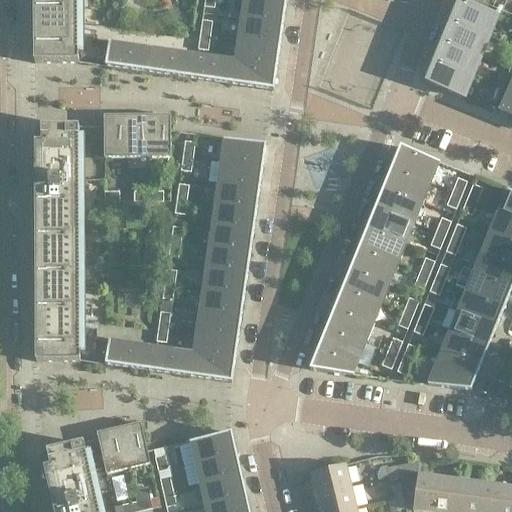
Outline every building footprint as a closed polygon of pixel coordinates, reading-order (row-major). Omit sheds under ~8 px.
[(33,0),(34,4),(35,4),(35,8),(34,8),(34,40),(36,40),(36,44),(34,44),(34,64),(78,64),(78,57),(83,57),(83,0),(33,0)] [(215,0),(205,0),(204,8),(214,9),(215,0)] [(251,0),(243,0),(241,20),(283,26),(283,25),(286,5),(251,0)] [(497,17),(461,2),(453,23),(489,37),(497,17)] [(241,20),(238,42),(279,48),(283,26),(241,20)] [(202,22),(200,36),(210,38),(212,23),(202,22)] [(489,37),(453,23),(444,43),(480,58),(489,37)] [(210,38),(200,36),(198,51),(208,52),(210,38)] [(238,42),(235,62),(276,68),(279,49),(279,48),(238,42)] [(472,78),(480,58),(444,43),(436,64),(472,78)] [(108,44),(105,68),(149,74),(152,50),(108,44)] [(152,50),(149,74),(190,80),(194,56),(152,50)] [(194,56),(190,80),(232,86),(235,62),(194,56)] [(235,62),(232,86),(273,92),(276,68),(235,62)] [(464,99),(472,78),(436,64),(428,84),(464,99)] [(507,78),(500,75),(495,87),(502,90),(507,78)] [(511,82),(500,111),(511,116),(511,82)] [(497,103),(502,90),(495,87),(489,100),(497,103)] [(126,117),(104,117),(104,159),(126,159),(126,117)] [(148,117),(126,117),(126,159),(148,159),(148,117)] [(170,117),(148,117),(148,159),(170,159),(170,117)] [(79,128),(34,128),(34,158),(36,158),(36,162),(35,163),(35,194),(36,194),(36,199),(35,199),(35,230),(36,230),(36,235),(35,234),(35,266),(37,266),(37,271),(35,271),(35,302),(37,302),(37,306),(35,307),(35,338),(37,338),(37,342),(35,343),(35,362),(80,362),(80,355),(85,355),(84,136),(79,136),(79,128)] [(224,140),(221,163),(262,169),(265,146),(224,140)] [(185,143),(183,158),(193,159),(195,144),(185,143)] [(400,147),(392,168),(431,184),(439,163),(400,147)] [(183,158),(180,172),(191,174),(193,159),(183,158)] [(221,163),(218,184),(259,190),(262,169),(221,163)] [(392,168),(384,188),(423,204),(431,184),(392,168)] [(458,179),(452,193),(462,197),(468,183),(458,179)] [(218,184),(214,206),(256,212),(259,190),(218,184)] [(473,185),(468,199),(477,203),(483,189),(473,185)] [(178,186),(176,200),(187,202),(189,187),(178,186)] [(384,188),(376,208),(415,224),(423,204),(384,188)] [(511,192),(507,191),(499,212),(511,217),(511,192)] [(119,193),(104,193),(104,203),(119,203),(119,193)] [(148,193),(134,193),(134,203),(148,203),(148,193)] [(163,193),(148,193),(148,203),(163,203),(163,193)] [(462,197),(452,193),(447,206),(456,210),(462,197)] [(468,199),(462,213),(472,217),(477,203),(468,199)] [(176,200),(174,215),(185,217),(187,202),(176,200)] [(214,206),(211,227),(253,233),(256,212),(214,206)] [(376,208),(368,228),(406,244),(415,224),(376,208)] [(511,217),(499,212),(491,232),(511,240),(511,217)] [(442,219),(436,233),(446,237),(451,223),(442,219)] [(457,225),(451,239),(461,243),(467,229),(457,225)] [(211,227),(208,248),(250,254),(253,233),(211,227)] [(172,228),(170,243),(181,244),(183,230),(172,228)] [(368,228),(359,248),(398,264),(406,244),(368,228)] [(511,240),(491,232),(482,252),(511,263),(511,240)] [(446,237),(436,233),(430,246),(440,250),(446,237)] [(451,239),(446,253),(455,257),(461,243),(451,239)] [(170,243),(168,258),(178,259),(181,244),(170,243)] [(208,248),(205,270),(247,276),(250,254),(208,248)] [(359,248),(351,268),(390,284),(398,264),(359,248)] [(511,263),(482,252),(474,272),(511,286),(511,263)] [(425,259),(420,273),(429,277),(435,263),(425,259)] [(441,265),(435,279),(445,283),(450,269),(441,265)] [(351,268),(343,288),(382,304),(390,284),(351,268)] [(205,270),(202,291),(244,297),(247,276),(205,270)] [(166,271),(164,286),(174,287),(176,273),(166,271)] [(511,286),(474,272),(466,292),(505,307),(511,290),(511,286)] [(429,277),(420,273),(414,287),(424,290),(429,277)] [(435,279),(429,293),(439,297),(445,283),(435,279)] [(164,286),(162,300),(172,302),(174,287),(164,286)] [(343,288),(335,308),(374,324),(382,304),(343,288)] [(202,291),(199,312),(241,318),(244,297),(202,291)] [(466,292),(458,312),(497,327),(505,307),(466,292)] [(409,299),(404,312),(413,317),(419,303),(409,299)] [(424,305),(419,319),(428,323),(434,309),(424,305)] [(335,308),(327,328),(366,344),(374,324),(335,308)] [(199,312),(196,334),(238,340),(241,318),(199,312)] [(413,317),(404,312),(398,326),(408,330),(413,317)] [(458,312),(450,332),(489,347),(497,327),(458,312)] [(160,314),(158,328),(168,330),(170,315),(160,314)] [(419,319),(413,333),(423,337),(428,323),(419,319)] [(158,328),(156,343),(166,345),(168,330),(158,328)] [(327,328),(319,348),(357,364),(366,344),(327,328)] [(450,332),(442,352),(480,367),(489,347),(450,332)] [(196,334),(193,355),(235,361),(238,340),(196,334)] [(393,339),(387,353),(397,357),(402,343),(393,339)] [(105,362),(105,366),(149,372),(152,349),(108,342),(105,362)] [(408,345),(402,359),(412,363),(418,349),(408,345)] [(319,348),(310,370),(353,376),(357,364),(319,348)] [(152,349),(149,372),(190,378),(193,355),(152,349)] [(442,352),(428,386),(471,392),(480,367),(442,352)] [(387,353),(382,367),(392,370),(397,357),(387,353)] [(193,355),(190,378),(231,384),(235,361),(193,355)] [(402,359),(397,373),(407,377),(412,363),(402,359)] [(140,424),(118,429),(128,470),(150,465),(140,424)] [(118,429),(97,434),(106,475),(128,470),(118,429)] [(231,434),(190,443),(195,465),(236,456),(231,434)] [(83,444),(40,454),(47,483),(48,482),(49,487),(48,487),(53,511),(104,511),(91,450),(85,452),(83,444)] [(236,456),(195,465),(200,486),(241,477),(236,456)] [(164,457),(154,459),(158,474),(168,471),(164,457)] [(417,472),(417,463),(400,466),(396,467),(398,476),(417,472)] [(346,465),(311,474),(317,496),(351,487),(346,465)] [(389,478),(389,481),(398,479),(395,467),(387,469),(386,469),(389,478)] [(380,469),(377,477),(378,481),(389,478),(386,469),(387,469),(387,468),(380,469)] [(511,511),(511,487),(417,475),(412,510),(424,511),(511,511)] [(241,477),(200,486),(204,507),(245,498),(241,477)] [(169,478),(159,480),(162,494),(173,492),(169,478)] [(391,487),(394,499),(402,497),(400,485),(391,487)] [(351,487),(317,496),(320,511),(339,511),(356,508),(351,487)] [(173,492),(162,494),(166,509),(176,507),(173,492)] [(402,497),(394,499),(397,511),(405,508),(402,497)] [(248,511),(245,498),(204,507),(205,511),(248,511)] [(150,500),(135,503),(137,511),(144,511),(152,510),(150,500)] [(137,511),(135,503),(121,507),(122,511),(137,511)]
